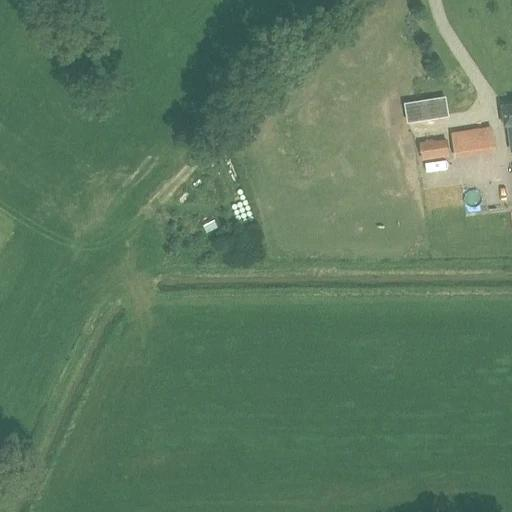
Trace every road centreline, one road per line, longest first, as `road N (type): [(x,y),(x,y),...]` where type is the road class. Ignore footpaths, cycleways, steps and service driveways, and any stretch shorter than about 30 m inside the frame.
road 1 (track): [(368,0),(148,215),(133,257),(177,369)]
road 2 (track): [(278,511),(177,369)]
